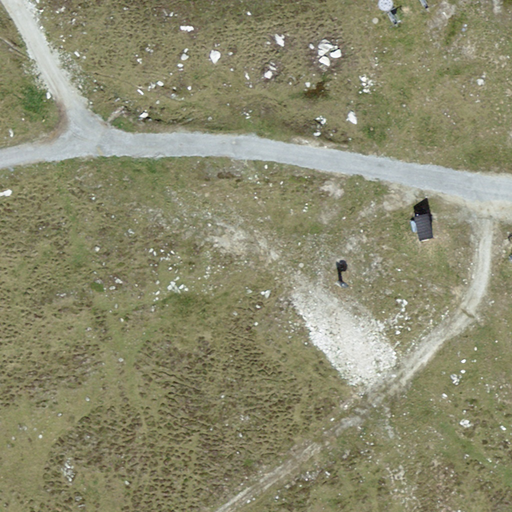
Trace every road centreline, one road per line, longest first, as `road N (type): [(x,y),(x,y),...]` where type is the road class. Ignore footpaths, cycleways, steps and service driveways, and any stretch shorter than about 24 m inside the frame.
road 1 (track): [(0,158),(83,146),(246,146),(511,196)]
road 2 (track): [(24,0),(87,81),(332,163)]
